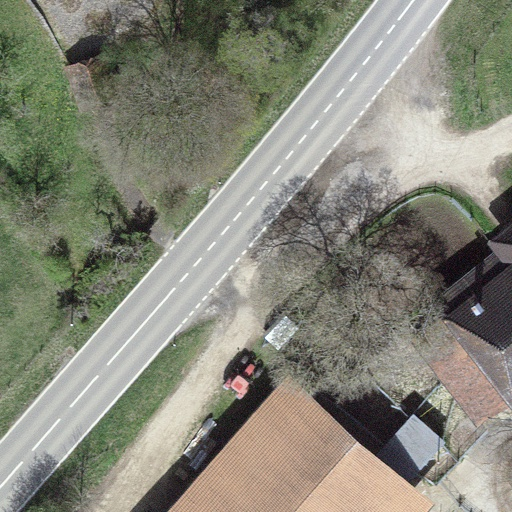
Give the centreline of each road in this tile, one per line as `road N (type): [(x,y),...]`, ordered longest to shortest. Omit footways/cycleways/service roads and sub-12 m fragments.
road 1 (tertiary): [(436,0),(345,132),(12,511)]
road 2 (track): [(345,132),(471,161),(511,136)]
